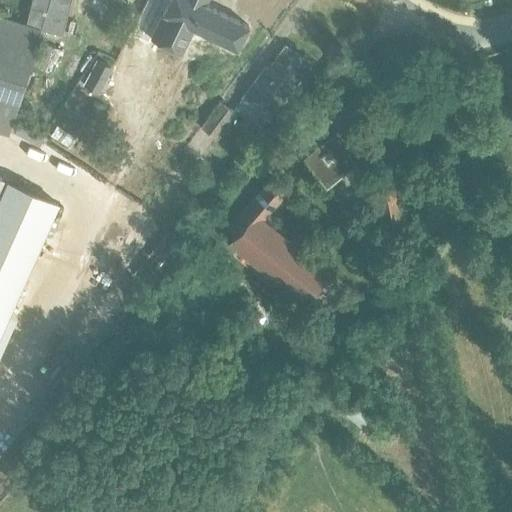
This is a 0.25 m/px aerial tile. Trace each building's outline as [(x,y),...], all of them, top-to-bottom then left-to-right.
[(40,25),(46,0),(30,0),(25,21),(40,25)] [(46,0),(40,25),(40,27),(61,34),(70,0),(46,0)] [(166,0),(148,37),(186,56),(196,34),(236,52),(251,22),(207,0),(206,0),(166,0)] [(0,130),(8,133),(39,27),(0,14),(0,130)] [(41,43),(33,65),(44,69),(51,46),(41,43)] [(285,45),(237,110),(261,127),(309,63),(285,45)] [(219,100),(200,126),(217,138),(236,113),(219,100)] [(333,133),(303,156),(342,205),(364,188),(360,183),(369,177),(333,133)] [(0,354),(16,317),(10,314),(58,201),(0,175),(0,354)] [(271,176),(226,228),(234,235),(227,243),(322,325),(350,291),(264,220),(289,192),(271,176)] [(395,188),(371,193),(377,222),(389,219),(396,255),(410,253),(395,188)] [(357,402),(345,415),(363,431),(375,417),(357,402)]
